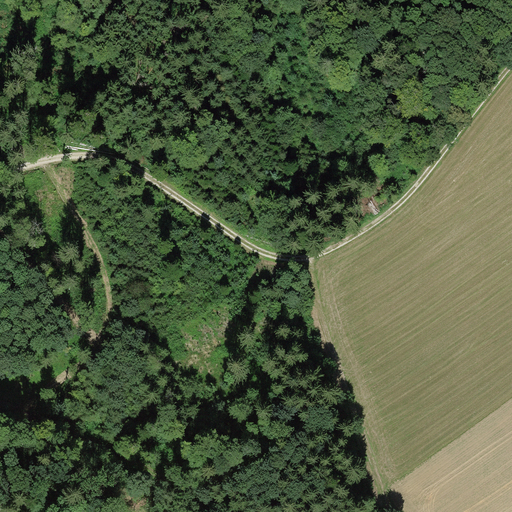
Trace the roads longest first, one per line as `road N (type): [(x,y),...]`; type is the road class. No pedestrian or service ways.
road 1 (track): [(511,63),(414,186),(369,228),(317,254),(285,260),(242,246),(103,154),(0,179)]
road 2 (track): [(216,511),(80,440),(71,426)]
